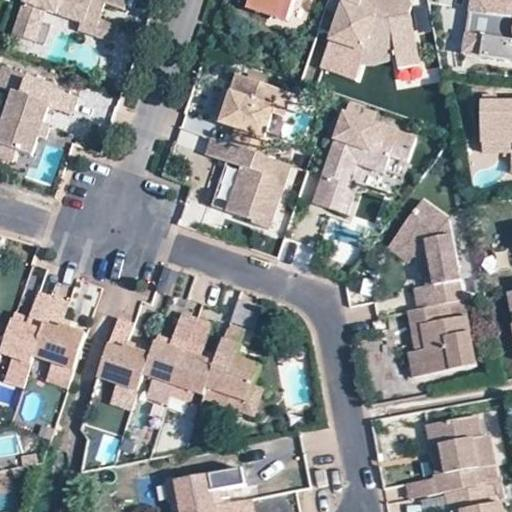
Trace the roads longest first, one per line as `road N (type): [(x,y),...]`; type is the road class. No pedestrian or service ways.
road 1 (residential): [(359,511),(323,311),(307,294),(113,222)]
road 2 (residential): [(186,0),(113,222)]
